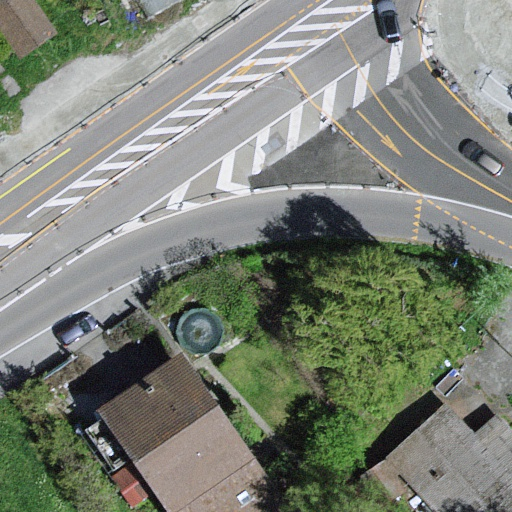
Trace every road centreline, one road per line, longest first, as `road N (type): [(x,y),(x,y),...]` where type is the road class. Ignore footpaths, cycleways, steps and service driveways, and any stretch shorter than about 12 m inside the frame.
road 1 (primary): [(0,259),(87,201),(219,139),(349,114),(493,113)]
road 2 (primary): [(350,0),(0,224)]
road 3 (primary): [(428,0),(433,39),(456,81),(493,113)]
